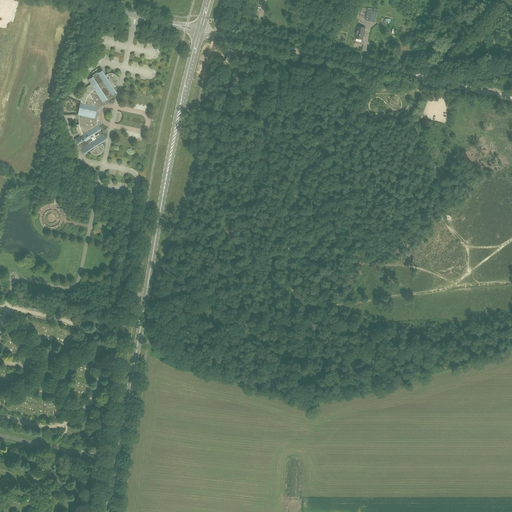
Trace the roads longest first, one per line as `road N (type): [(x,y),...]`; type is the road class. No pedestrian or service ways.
road 1 (secondary): [(108,511),(170,152),(199,31)]
road 2 (unclassified): [(415,77),(199,31)]
road 3 (unknown): [(104,164),(77,283),(67,288),(13,276),(5,306)]
road 4 (tertiary): [(199,31),(76,0)]
